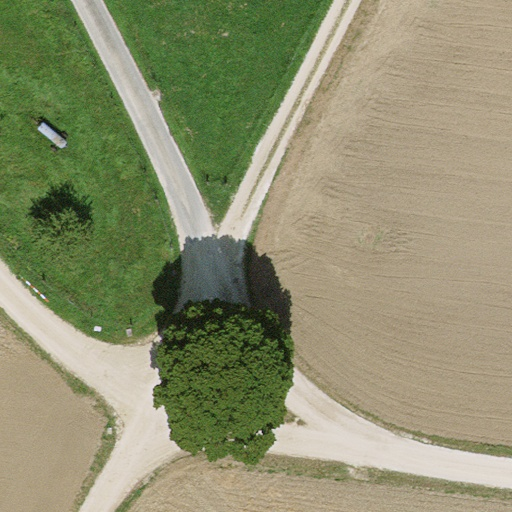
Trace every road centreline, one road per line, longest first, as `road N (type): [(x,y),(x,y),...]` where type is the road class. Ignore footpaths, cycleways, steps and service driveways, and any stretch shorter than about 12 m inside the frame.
road 1 (track): [(337,0),(102,511)]
road 2 (track): [(511,467),(353,447),(147,407),(0,300)]
road 3 (track): [(201,283),(170,152),(88,0)]
